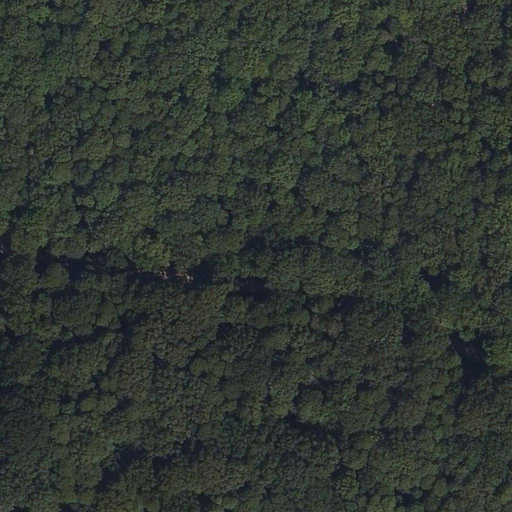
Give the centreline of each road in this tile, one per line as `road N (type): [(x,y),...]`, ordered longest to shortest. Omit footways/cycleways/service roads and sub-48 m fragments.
road 1 (track): [(0,235),(377,314),(511,372)]
road 2 (track): [(469,0),(377,314)]
